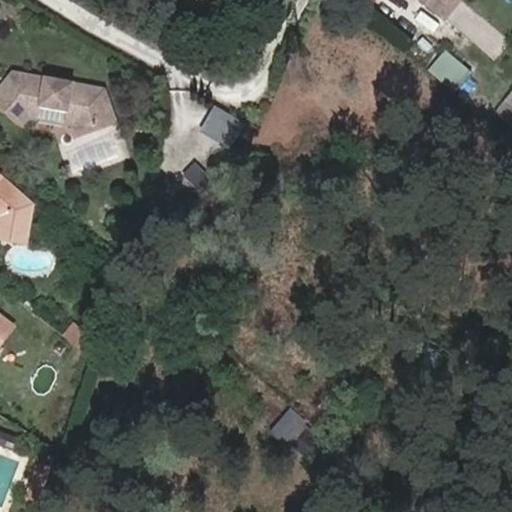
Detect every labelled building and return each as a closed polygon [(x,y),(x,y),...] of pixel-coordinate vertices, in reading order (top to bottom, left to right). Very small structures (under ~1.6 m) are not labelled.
[(419,0),(418,1),(441,20),(456,0),(419,0)] [(447,48),(433,66),(461,88),(475,71),(447,48)] [(115,122),(104,91),(74,86),(75,84),(45,79),(45,81),(44,83),(31,81),(31,78),(15,75),(0,92),(0,104),(23,124),(29,116),(39,118),(41,108),(68,113),(66,123),(76,125),(79,134),(115,122)] [(511,90),(497,110),(511,120),(511,90)] [(238,123),(212,107),(198,131),(224,146),(238,123)] [(66,123),(68,113),(41,108),(39,118),(66,123)] [(31,207),(0,180),(0,214),(1,216),(0,222),(0,238),(25,243),(31,207)] [(0,344),(11,330),(0,321),(0,344)] [(287,443),(308,418),(293,405),(271,430),(287,443)] [(45,485),(50,470),(40,467),(35,481),(45,485)] [(44,489),(45,485),(35,481),(32,492),(42,495),(43,491),(44,489)]
